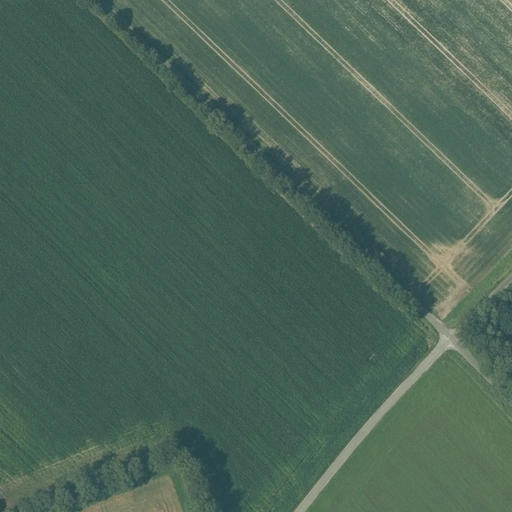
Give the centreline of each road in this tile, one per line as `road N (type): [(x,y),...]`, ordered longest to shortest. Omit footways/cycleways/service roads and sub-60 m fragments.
road 1 (unclassified): [(458,339),(101,0)]
road 2 (unclassified): [(458,339),(302,511)]
